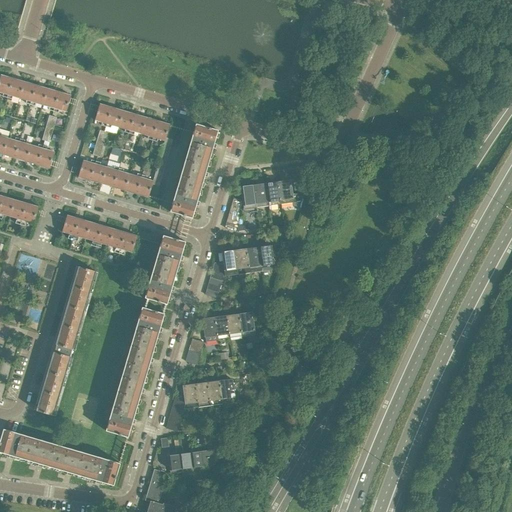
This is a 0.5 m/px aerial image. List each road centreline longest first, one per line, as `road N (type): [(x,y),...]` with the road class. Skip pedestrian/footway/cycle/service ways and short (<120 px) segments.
road 1 (primary): [(511,109),(355,360),(272,511)]
road 2 (residential): [(208,235),(131,497),(0,484)]
road 3 (primary): [(511,174),(394,397),(353,511)]
road 4 (primary): [(379,511),(418,410),(511,227)]
road 5 (primary): [(439,511),(479,391),(511,324)]
road 6 (residential): [(208,235),(52,189)]
road 7 (residential): [(92,79),(242,123)]
road 8 (unclassified): [(338,143),(397,9)]
